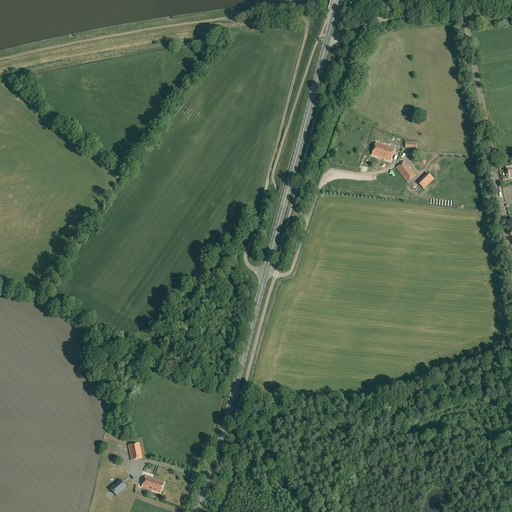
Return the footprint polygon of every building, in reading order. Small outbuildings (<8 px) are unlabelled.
[(395,149),(376,143),(374,149),(372,155),(391,161),(393,155),(395,149)] [(416,176),(405,162),(396,168),(408,183),(416,176)] [(439,168),(433,174),(437,178),(443,173),(439,168)] [(419,185),(424,190),(434,180),(429,175),(419,185)] [(142,458),(139,444),(128,446),(131,460),(142,458)] [(159,493),(163,482),(145,476),(141,487),(159,493)] [(113,485),(109,488),(116,496),(126,488),(119,479),(116,482),(117,484),(114,486),(113,485)]
